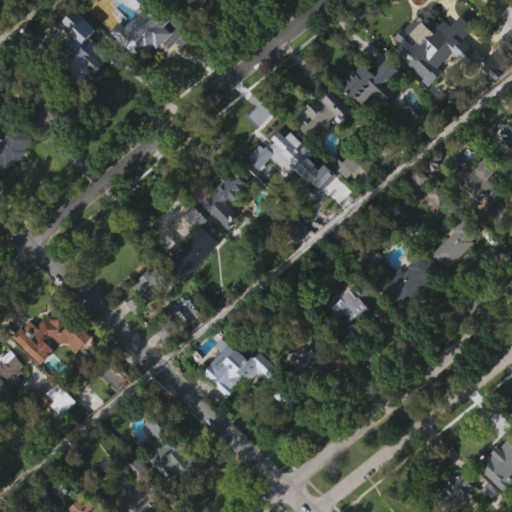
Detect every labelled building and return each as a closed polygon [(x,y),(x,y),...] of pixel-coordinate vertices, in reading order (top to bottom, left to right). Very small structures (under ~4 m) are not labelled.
[(136,42),(120,59),(149,86),(178,56),(118,0),(105,14),(136,42)] [(190,44),(210,24),(188,1),(176,12),(181,17),(172,26),(190,44)] [(159,30),(154,36),(157,39),(150,47),(147,44),(137,54),(119,36),(127,28),(130,30),(156,3),(170,16),(158,28),(159,30)] [(108,61),(99,70),(97,68),(87,78),(82,73),(75,81),(65,71),(67,69),(60,62),(74,47),(73,46),(78,41),(73,35),(75,33),(63,21),(78,6),(101,29),(94,36),(111,52),(105,58),(108,61)] [(453,28),(483,62),(475,68),(471,64),(468,66),(470,68),(468,70),(452,52),(448,55),(443,49),(447,46),(445,44),(447,42),(442,36),(434,43),(439,49),(432,55),(433,57),(424,64),(401,37),(417,24),(424,32),(443,16),(453,28)] [(95,59),(73,38),(58,54),(76,71),(67,80),(77,89),(69,97),(83,110),(107,84),(88,66),(95,59)] [(398,72),(387,83),(385,81),(382,84),(392,94),(382,104),(372,93),(360,105),(341,86),(363,64),(372,73),(385,59),(398,72)] [(501,82),(477,101),(470,91),(494,72),(501,82)] [(333,88),(351,110),(339,120),(334,114),(327,119),(328,121),(307,138),(295,122),(302,116),(299,113),(319,96),(321,99),(333,88)] [(392,121),(384,114),(397,100),(385,88),(372,102),(360,92),(339,115),(360,134),(371,122),(382,132),(392,121)] [(68,91),(79,105),(47,132),(36,119),(43,113),(41,111),(48,106),(47,104),(55,97),(57,100),(68,91)] [(293,152),(308,168),(332,145),(337,151),(350,139),(331,118),(293,152)] [(18,123),(34,138),(25,149),(28,151),(16,164),(14,162),(8,168),(5,166),(0,171),(0,129),(6,135),(18,123)] [(43,162),(61,151),(51,134),(32,145),(43,162)] [(281,134),(285,140),(288,138),(298,151),(292,155),(289,151),(276,160),(275,158),(267,165),(270,169),(265,173),(256,161),(261,157),(256,151),(263,145),(264,147),(281,134)] [(0,204),(35,168),(18,152),(4,167),(0,162),(0,204)] [(351,155),(361,164),(349,178),(333,164),(340,157),(344,162),(351,155)] [(501,169),(495,174),(509,189),(503,196),(496,189),(484,201),(474,191),(472,192),(456,176),(470,163),(479,172),(484,165),(483,164),(493,155),(504,166),(501,169)] [(318,221),(334,204),(323,194),(318,199),(306,188),(311,182),(288,162),(283,167),(278,162),(264,178),(259,173),(246,187),(258,199),(269,187),(287,204),(293,198),(318,221)] [(239,166),(251,179),(247,182),(251,187),(233,204),(229,199),(227,201),(246,221),(239,228),(248,237),(241,244),(231,234),(233,233),(205,203),(219,189),(217,187),(224,181),(222,179),(227,175),(228,176),(239,166)] [(447,199),(455,208),(448,215),(439,206),(434,211),(425,201),(428,198),(424,194),(435,183),(449,197),(447,199)] [(479,233),(496,213),(488,206),(496,196),(485,186),(472,200),(464,193),(451,208),(479,233)] [(200,232),(225,259),(233,252),(228,248),(235,241),(227,233),(250,212),(236,197),(200,232)] [(427,207),(417,197),(409,205),(418,215),(427,207)] [(438,239),(447,222),(432,215),(424,233),(438,239)] [(478,243),(469,253),(461,245),(453,254),(459,260),(452,268),(444,260),(442,262),(434,255),(456,232),(454,230),(468,216),(476,224),(475,226),(482,233),(475,240),(478,243)] [(487,242),(501,252),(509,241),(494,231),(487,242)] [(379,254),(394,272),(395,270),(396,272),(402,267),(406,273),(412,268),(410,265),(423,255),(430,264),(434,261),(439,267),(435,270),(438,274),(429,281),(431,283),(402,306),(397,299),(394,303),(359,266),(377,252),(379,254)] [(187,304),(217,271),(198,254),(168,286),(187,304)] [(473,270),(457,255),(429,284),(445,299),(473,270)] [(156,271),(170,286),(149,303),(153,308),(143,315),(141,312),(137,315),(135,313),(133,314),(121,300),(125,297),(122,294),(137,281),(135,278),(144,271),(146,274),(153,268),(156,271)] [(360,294),(394,337),(435,306),(418,285),(395,303),(377,281),(360,294)] [(348,288),(350,292),(353,290),(365,308),(348,321),(341,313),(336,317),(328,307),(336,300),(335,298),(348,288)] [(133,312),(143,328),(162,317),(152,300),(133,312)] [(52,315),(52,319),(66,319),(66,328),(76,318),(96,337),(79,355),(71,347),(74,345),(72,343),(50,343),(37,357),(16,338),(33,320),(39,326),(46,319),(46,315),(52,315)] [(179,332),(164,345),(153,332),(169,319),(179,332)] [(341,349),(335,354),(345,365),(371,344),(351,319),(330,335),(341,349)] [(133,344),(145,333),(136,323),(124,333),(133,344)] [(317,335),(322,341),(324,340),(336,357),(315,373),(313,371),(305,377),(302,373),(300,374),(294,366),(308,356),(304,351),(312,345),(310,341),(317,335)] [(224,338),(238,351),(241,349),(251,358),(259,351),(288,379),(277,391),(255,371),(231,398),(204,372),(222,353),(216,347),(224,338)] [(12,367),(39,394),(54,379),(49,375),(57,367),(73,384),(89,368),(62,341),(54,350),(46,343),(35,355),(29,349),(12,367)] [(13,350),(26,366),(23,369),(25,372),(24,373),(27,377),(20,383),(17,379),(8,387),(10,389),(9,393),(8,394),(10,397),(2,404),(0,401),(0,364),(3,362),(1,360),(13,350)] [(174,361),(161,353),(154,363),(167,372),(174,361)] [(131,376),(115,392),(96,373),(112,357),(131,376)] [(200,402),(223,424),(240,406),(246,412),(256,402),(263,409),(275,397),(257,380),(246,391),(222,366),(212,375),(219,382),(200,402)] [(306,397),(311,404),(327,391),(312,372),(298,383),(301,387),(293,393),(299,401),(306,397)] [(13,381),(0,388),(0,424),(8,420),(4,413),(24,402),(13,381)] [(61,414),(58,417),(38,397),(54,381),(73,401),(61,414)] [(113,419),(121,409),(106,395),(98,404),(113,419)] [(75,431),(55,411),(40,427),(60,446),(75,431)] [(204,466),(183,482),(179,475),(170,482),(144,452),(160,439),(148,423),(163,411),(204,466)] [(482,463),(511,430),(511,461),(497,477),(482,463)] [(143,453),(161,475),(146,486),(165,510),(174,503),(180,510),(199,495),(157,442),(143,453)] [(465,471),(477,488),(452,506),(448,502),(445,504),(438,494),(451,484),(450,482),(454,480),(452,478),(457,474),(458,476),(465,471)] [(153,490),(157,495),(160,492),(165,499),(148,511),(125,511),(113,496),(126,486),(129,491),(142,481),(140,478),(146,474),(156,488),(153,490)] [(81,500),(85,505),(92,501),(100,511),(75,511),(72,508),(81,500)] [(469,511),(461,501),(446,511),(469,511)]
